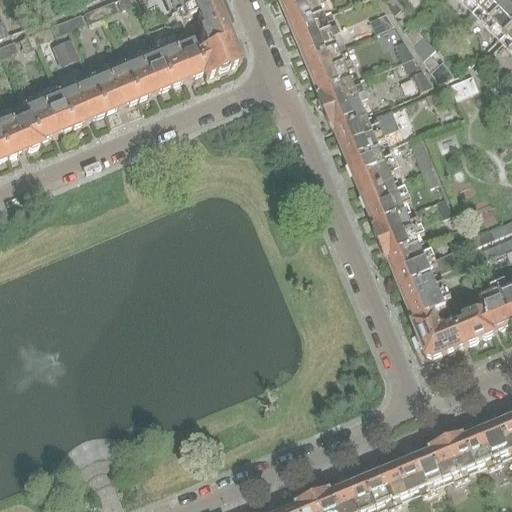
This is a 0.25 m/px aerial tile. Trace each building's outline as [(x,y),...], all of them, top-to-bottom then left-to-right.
[(75,13),(69,0),(68,0),(57,5),(62,18),(75,13)] [(136,9),(132,0),(126,0),(116,4),(120,15),(136,9)] [(207,3),(206,0),(164,0),(172,18),(178,16),(178,15),(207,3)] [(281,0),(280,1),(293,33),(328,20),(320,0),(281,0)] [(404,11),(393,0),(387,0),(384,3),(394,20),(404,11)] [(460,0),(475,14),(489,0),(460,0)] [(511,28),(511,0),(489,0),(475,14),(501,40),(511,28)] [(178,15),(178,16),(181,24),(192,20),(199,36),(195,37),(198,45),(224,35),(211,1),(207,3),(178,15)] [(62,18),(57,5),(46,9),(51,22),(62,18)] [(118,17),(113,6),(83,18),(87,28),(104,21),(106,28),(117,23),(115,18),(118,17)] [(394,31),(386,18),(367,26),(373,40),(394,31)] [(84,30),(80,19),(50,31),(55,42),(84,30)] [(293,33),(307,67),(342,53),(328,20),(293,33)] [(0,42),(9,39),(3,24),(0,25),(0,42)] [(436,54),(410,28),(403,35),(422,65),(429,59),(436,54)] [(52,44),(47,32),(20,44),(25,57),(37,52),(36,50),(52,44)] [(191,59),(199,79),(201,83),(233,70),(235,62),(224,35),(198,45),(202,54),(191,59)] [(52,52),(61,72),(80,63),(72,44),(52,52)] [(199,79),(191,59),(187,48),(178,45),(152,56),(167,92),(199,79)] [(395,49),(403,67),(413,63),(411,60),(404,45),(395,49)] [(0,64),(18,57),(13,46),(0,51),(0,64)] [(321,100),(356,86),(342,53),(307,67),(321,100)] [(152,56),(119,69),(134,106),(167,92),(152,56)] [(440,69),(429,59),(422,65),(438,90),(454,82),(442,66),(440,69)] [(495,80),(482,68),(475,75),(488,87),(495,80)] [(134,106),(119,69),(86,83),(101,120),(134,106)] [(422,76),(391,87),(395,97),(392,99),(396,108),(410,101),(419,95),(420,96),(432,92),(422,76)] [(479,96),(472,81),(451,90),(457,105),(479,96)] [(86,83),(53,97),(68,133),(101,120),(86,83)] [(356,86),(321,100),(318,102),(332,134),(369,119),(356,86)] [(449,101),(446,93),(426,100),(429,109),(449,101)] [(511,97),(507,93),(500,99),(511,110),(511,97)] [(68,133),(53,97),(20,110),(22,114),(36,147),(68,133)] [(37,149),(36,147),(22,114),(0,122),(0,154),(3,163),(37,149)] [(336,137),(348,168),(381,154),(368,124),(336,137)] [(422,175),(432,171),(419,140),(410,144),(422,175)] [(394,186),(381,154),(348,168),(361,200),(394,186)] [(439,188),(432,171),(422,175),(429,192),(439,188)] [(407,218),(394,186),(361,200),(375,231),(407,218)] [(452,221),(445,203),(434,207),(441,225),(452,221)] [(385,263),(388,262),(420,249),(407,218),(375,231),(372,232),(385,263)] [(500,241),(511,237),(507,227),(496,232),(500,241)] [(500,241),(496,232),(491,234),(494,244),(500,241)] [(489,246),(494,244),(491,234),(485,237),(489,246)] [(465,252),(458,235),(449,238),(456,255),(465,252)] [(489,246),(485,237),(468,244),(472,253),(489,246)] [(503,257),(511,253),(511,241),(499,247),(503,257)] [(503,257),(499,247),(482,255),(487,265),(503,257)] [(388,262),(401,293),(433,280),(458,270),(453,258),(428,269),(420,249),(388,262)] [(415,326),(436,316),(446,312),(433,280),(401,293),(415,326)] [(480,302),(471,280),(462,283),(470,306),(480,302)] [(511,328),(511,290),(486,301),(499,334),(511,328)] [(464,327),(456,331),(464,351),(496,338),(486,315),(463,324),(464,327)] [(436,316),(415,326),(412,327),(426,360),(435,363),(464,351),(456,331),(453,324),(441,329),(436,316)] [(511,418),(500,424),(511,452),(511,418)] [(496,426),(463,439),(476,472),(485,468),(489,477),(503,471),(499,462),(509,458),(511,456),(511,452),(500,424),(496,426)] [(461,437),(428,451),(429,454),(442,485),(452,481),(456,491),(470,485),(466,475),(476,472),(463,439),(461,437)] [(429,454),(396,468),(409,499),(418,495),(422,505),(437,499),(433,489),(442,485),(429,454)] [(396,468),(363,481),(375,511),(377,511),(385,509),(386,511),(403,511),(399,503),(409,499),(396,468)] [(375,511),(363,481),(330,495),(336,511),(375,511)] [(329,492),(296,505),(297,508),(298,511),(336,511),(330,495),(329,492)]
